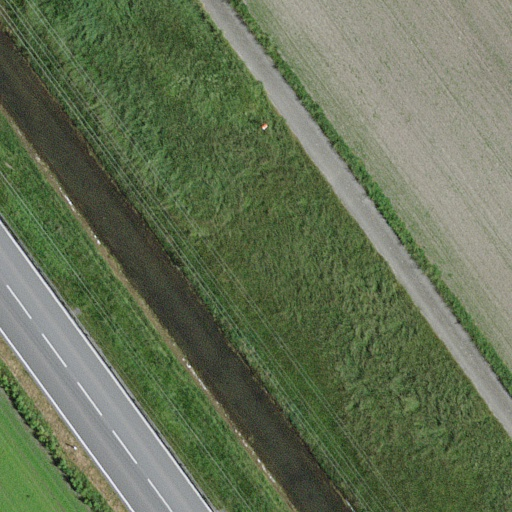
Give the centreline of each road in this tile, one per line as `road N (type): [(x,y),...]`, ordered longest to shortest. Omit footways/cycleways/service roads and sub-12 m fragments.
road 1 (track): [(511,416),(211,0)]
road 2 (tertiary): [(0,274),(172,511)]
